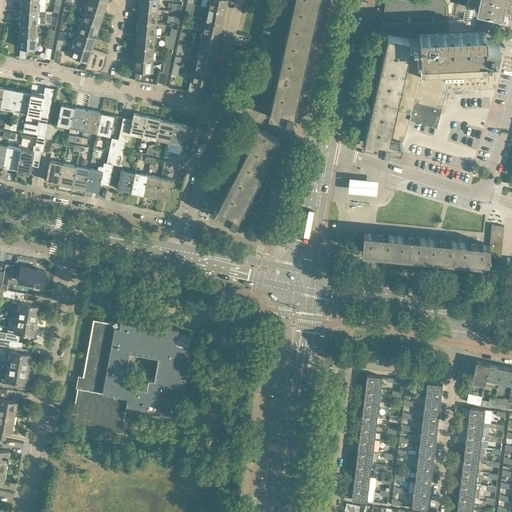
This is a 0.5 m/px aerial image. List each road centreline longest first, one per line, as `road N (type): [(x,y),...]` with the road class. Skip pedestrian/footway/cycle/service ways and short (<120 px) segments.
road 1 (unclassified): [(24,511),(71,253)]
road 2 (residential): [(453,373),(365,361),(348,367),(327,511)]
road 3 (tertiary): [(291,287),(263,511)]
road 4 (residential): [(195,194),(212,188),(253,115),(286,0)]
road 5 (tertiary): [(283,511),(311,292)]
road 6 (residential): [(186,229),(0,194)]
road 7 (residential): [(478,192),(323,145)]
road 8 (tertiary): [(467,308),(313,272)]
road 9 (tertiary): [(311,292),(464,320)]
road 10 (residential): [(354,0),(323,145)]
road 11 (residential): [(436,511),(453,373)]
